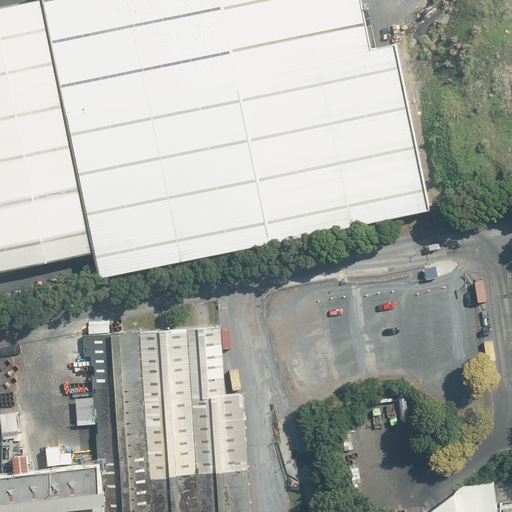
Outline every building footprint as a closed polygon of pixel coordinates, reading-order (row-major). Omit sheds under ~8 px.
[(0,0),(0,267),(90,249),(39,0),(0,0)] [(355,58),(343,0),(39,0),(90,249),(96,277),(418,212),(386,52),(355,58)] [(249,511),(242,394),(227,395),(222,325),(93,334),(101,463),(104,511),(249,511)] [(18,412),(0,413),(0,420),(2,439),(21,437),(18,412)] [(353,441),(350,426),(341,428),(344,443),(353,441)] [(0,473),(0,511),(104,511),(101,463),(0,473)] [(496,511),(493,482),(463,486),(427,511),(496,511)] [(382,493),(360,496),(361,511),(371,511),(384,510),(382,493)]
